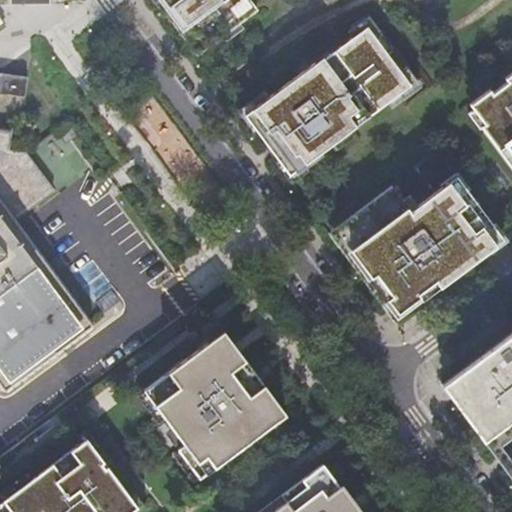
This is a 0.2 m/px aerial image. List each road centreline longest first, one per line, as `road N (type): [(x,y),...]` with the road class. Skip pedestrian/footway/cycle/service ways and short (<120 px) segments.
road 1 (residential): [(391,376),(102,0)]
road 2 (residential): [(483,511),(391,376)]
road 3 (residential): [(511,287),(391,376)]
